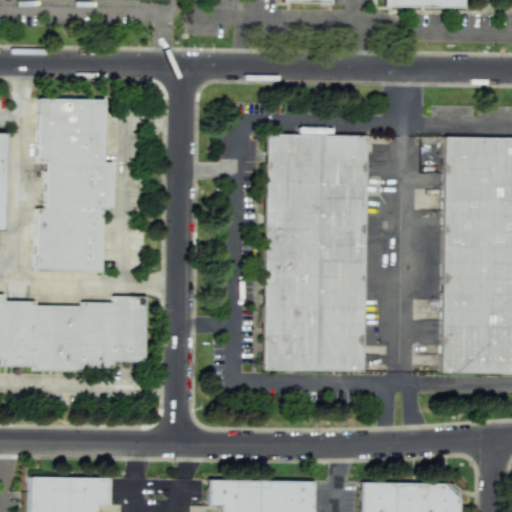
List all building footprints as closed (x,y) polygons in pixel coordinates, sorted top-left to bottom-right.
[(511,0),(381,0),(381,7),(460,8),(459,0),(511,0)] [(98,98),(33,98),(32,161),(41,161),(41,208),(31,208),(31,271),(96,272),(97,209),(106,209),(107,162),(98,161),(98,98)] [(267,135),(263,372),(362,373),(366,137),(267,135)] [(511,139),(511,375),(433,374),(436,139),(511,139)] [(0,366),(29,367),(29,371),(107,372),(107,361),(139,362),(140,296),(108,295),(108,302),(77,302),(77,304),(0,303),(0,366)] [(23,511),(89,511),(90,504),(103,504),(103,477),(24,477),(23,511)] [(307,511),(308,481),(203,479),(203,506),(216,506),(215,511),(307,511)] [(443,483),(452,491),(451,511),(353,511),(353,484),(443,483)]
